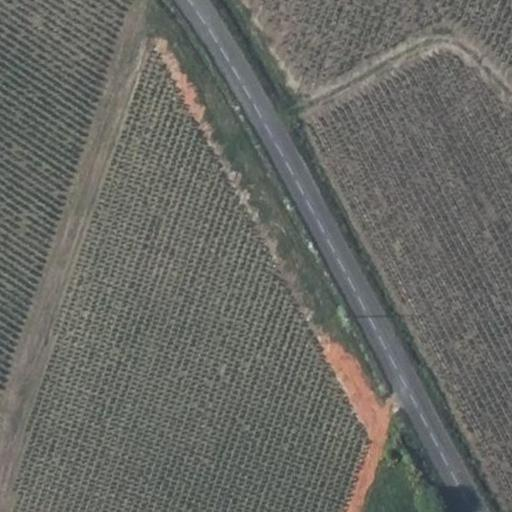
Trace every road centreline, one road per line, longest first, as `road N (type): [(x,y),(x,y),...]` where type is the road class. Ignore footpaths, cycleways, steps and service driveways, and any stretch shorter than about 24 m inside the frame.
road 1 (tertiary): [(469,511),(249,98),(186,0)]
road 2 (track): [(147,0),(52,264),(0,460)]
road 3 (track): [(267,133),(433,38),(511,110)]
road 4 (track): [(405,392),(353,511)]
